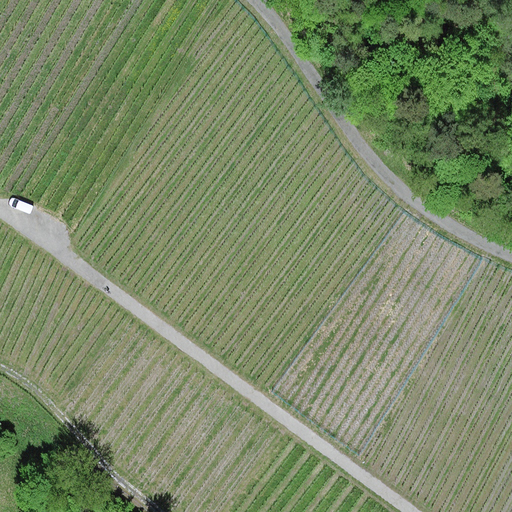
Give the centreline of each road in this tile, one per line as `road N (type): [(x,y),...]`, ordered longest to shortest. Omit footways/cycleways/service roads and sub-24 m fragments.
road 1 (track): [(411,511),(56,240),(0,207)]
road 2 (track): [(511,247),(475,231),(389,167),(269,0)]
road 3 (track): [(0,370),(40,396),(159,511)]
